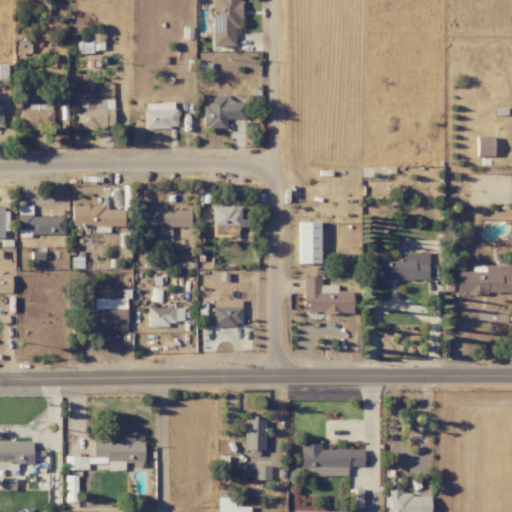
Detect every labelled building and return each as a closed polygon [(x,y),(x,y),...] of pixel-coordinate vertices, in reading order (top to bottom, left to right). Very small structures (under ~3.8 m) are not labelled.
[(239,0),(211,0),(212,46),(234,46),(234,28),(240,28),(239,0)] [(208,98),(208,106),(202,106),(202,128),(225,129),(226,119),(244,119),(244,99),(208,98)] [(112,128),(113,100),(77,99),(77,127),(112,128)] [(144,129),(175,128),(175,102),(144,103),(144,129)] [(29,103),(29,110),(20,110),(19,129),(51,129),(52,104),(29,103)] [(492,137),(475,137),(475,156),(492,156),(492,137)] [(63,217),(31,216),(31,206),(18,205),(17,235),(63,235),(63,217)] [(103,206),(71,205),(70,225),(123,227),(123,210),(103,209),(103,206)] [(240,206),(212,207),(212,227),(222,227),(222,235),(240,234),(239,225),(241,225),(240,206)] [(0,237),(2,238),(2,231),(8,231),(8,208),(0,207),(0,237)] [(189,210),(165,210),(165,207),(139,207),(139,227),(158,227),(158,236),(170,236),(170,227),(189,227),(189,210)] [(318,264),(318,223),(298,222),(297,264),(318,264)] [(427,253),(396,253),(396,259),(371,260),(371,281),(427,281),(427,253)] [(511,265),(472,265),(471,271),(456,271),(455,293),(511,293),(511,265)] [(0,293),(10,294),(10,274),(0,274),(0,293)] [(352,291),(336,291),(336,285),(320,285),(320,277),(303,277),(302,304),(307,304),(307,314),(351,314),(352,291)] [(126,330),(125,298),(93,299),(94,307),(80,307),(80,324),(109,324),(109,330),(126,330)] [(240,299),(212,300),(213,326),(241,325),(240,299)] [(182,321),(182,308),(147,307),(147,327),(168,327),(168,321),(182,321)] [(257,449),(263,450),(264,420),(244,419),(243,455),(257,456),(257,449)] [(93,440),(93,457),(81,457),(81,464),(76,464),(76,469),(86,469),(86,463),(107,463),(107,471),(123,471),(123,465),(142,465),(142,440),(134,441),(134,439),(93,440)] [(31,441),(0,440),(0,465),(16,466),(16,463),(31,463),(31,441)] [(362,449),(320,449),(320,443),(300,443),(300,468),(305,468),(305,476),(346,476),(346,466),(363,466),(362,449)] [(253,480),(269,480),(269,466),(254,465),(253,480)] [(429,511),(429,495),(400,495),(400,489),(385,489),(384,511),(429,511)] [(215,511),(247,511),(248,507),(232,507),(233,498),(216,497),(215,511)]
